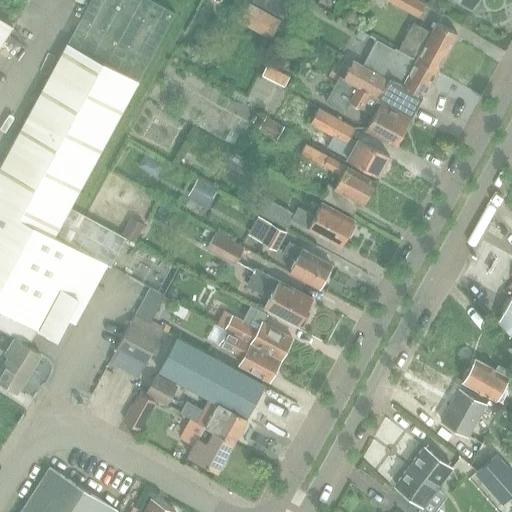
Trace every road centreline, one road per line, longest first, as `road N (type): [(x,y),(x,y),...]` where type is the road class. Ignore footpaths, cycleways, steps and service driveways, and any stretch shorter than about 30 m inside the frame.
road 1 (tertiary): [(511,83),(275,511)]
road 2 (tertiary): [(302,511),(511,131)]
road 3 (residential): [(0,487),(30,437),(64,427),(218,511)]
